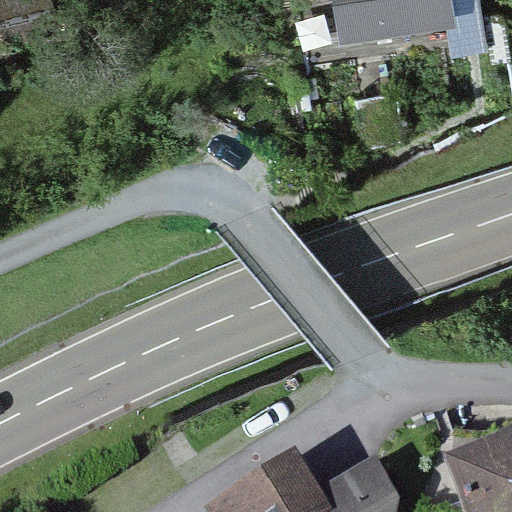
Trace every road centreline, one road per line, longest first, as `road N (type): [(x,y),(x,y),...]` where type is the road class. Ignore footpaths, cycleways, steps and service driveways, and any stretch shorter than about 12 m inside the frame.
road 1 (secondary): [(511,214),(209,327),(0,427)]
road 2 (residential): [(511,385),(395,377),(359,362)]
